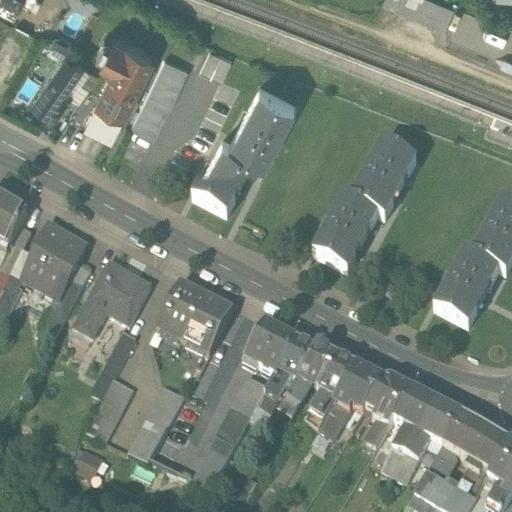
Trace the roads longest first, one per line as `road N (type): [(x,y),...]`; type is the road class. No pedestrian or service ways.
road 1 (secondary): [(0,147),(464,388),(511,399)]
road 2 (track): [(281,0),(511,88)]
